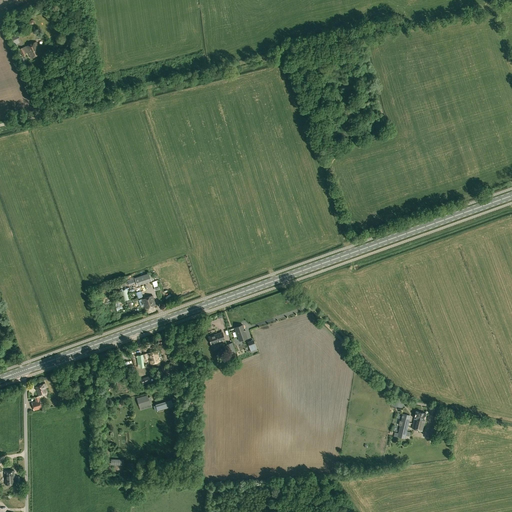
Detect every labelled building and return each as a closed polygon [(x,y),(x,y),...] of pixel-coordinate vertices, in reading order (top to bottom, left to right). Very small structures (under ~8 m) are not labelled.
[(10,36),(11,38),(12,41),(14,44),(14,43),(15,45),(20,43),(18,38),(20,37),(17,32),(10,36)] [(26,53),(28,52),(31,58),(41,54),(36,42),(26,46),(20,49),(23,56),(26,54),(26,53)] [(137,286),(152,281),(149,273),(135,278),(134,277),(132,278),(127,279),(129,286),(134,284),(134,285),(137,284),(137,286)] [(145,309),(156,305),(152,295),(138,300),(140,306),(144,305),(145,309)] [(123,301),(116,303),(119,310),(122,309),(121,307),(125,306),(123,301)] [(239,341),(247,338),(245,331),(244,329),(243,325),(235,327),(236,331),(235,332),(236,336),(238,336),(239,341)] [(210,336),(212,343),(226,339),(224,332),(210,336)] [(232,343),(227,344),(231,354),(236,352),(232,343)] [(143,355),(142,355),(143,359),(144,359),(149,358),(151,364),(159,362),(156,351),(143,354),(143,355)] [(47,392),(45,388),(47,387),(45,383),(35,387),(39,396),(47,392)] [(42,408),(39,396),(35,398),(36,401),(32,402),(34,410),(42,408)] [(148,396),(139,398),(140,404),(141,407),(150,404),(148,397),(148,396)] [(156,404),(158,410),(173,405),(171,400),(156,404)] [(424,421),(426,414),(416,411),(414,418),(412,428),(422,431),(424,421)] [(395,432),(394,436),(397,437),(399,437),(398,440),(403,441),(403,438),(405,439),(406,435),(409,422),(410,416),(403,414),(402,414),(398,433),(396,433),(395,432)] [(436,436),(438,428),(432,426),(430,435),(436,436)] [(15,484),(14,470),(5,471),(5,485),(15,484)]
